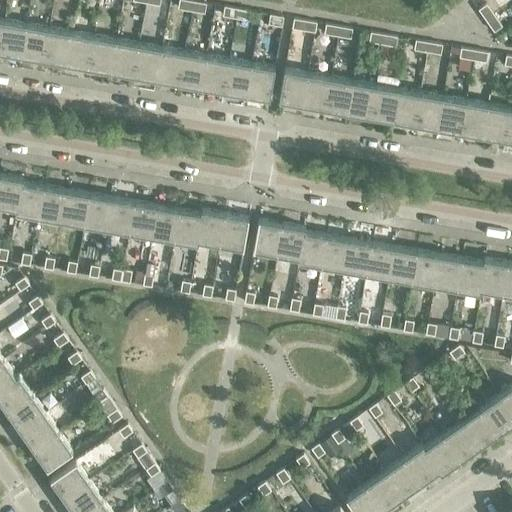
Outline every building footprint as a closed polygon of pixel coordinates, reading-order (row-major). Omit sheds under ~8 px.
[(192,0),(178,0),(177,7),(191,10),(192,0)] [(206,2),(193,0),(192,0),(191,10),(204,12),(206,2)] [(486,3),(478,9),(486,19),(494,14),(486,3)] [(237,8),(224,5),(222,15),(236,17),(237,8)] [(251,10),(237,8),(236,17),(249,20),(251,10)] [(283,16),(270,13),(268,23),(282,25),(283,16)] [(502,25),(494,14),(486,19),(494,31),(502,25)] [(293,17),(291,27),(314,31),(316,21),(293,17)] [(26,23),(3,19),(0,38),(0,50),(7,51),(6,55),(20,57),(26,23)] [(48,27),(26,23),(20,57),(34,60),(34,56),(43,58),(48,27)] [(339,25),(325,23),(323,33),(337,35),(339,25)] [(352,28),(339,25),(337,35),(350,37),(352,28)] [(71,31),(48,27),(43,58),(52,59),(51,63),(65,65),(71,31)] [(93,35),(71,31),(65,65),(78,67),(79,64),(88,65),(93,35)] [(384,33),(370,31),(368,40),(382,43),(384,33)] [(397,35),(384,33),(382,43),(395,45),(397,35)] [(116,39),(93,35),(88,65),(97,67),(96,70),(110,73),(116,39)] [(138,42),(116,39),(110,73),(123,75),(124,72),(133,73),(138,42)] [(429,41),(415,39),(414,48),(427,50),(429,41)] [(442,43),(429,41),(427,50),(440,53),(442,43)] [(161,46),(138,42),(133,73),(142,75),(142,78),(155,81),(161,46)] [(382,44),(380,53),(392,55),(394,46),(382,44)] [(184,50),(161,46),(155,81),(169,83),(170,80),(178,81),(184,50)] [(474,49),(460,46),(459,56),(472,58),(474,49)] [(487,51),(474,49),(472,58),(485,61),(487,51)] [(206,54),(184,50),(178,81),(187,83),(187,86),(200,89),(206,54)] [(229,58),(206,54),(200,89),(214,91),(214,87),(223,89),(229,58)] [(251,62),(229,58),(223,89),(232,90),(232,94),(245,96),(251,62)] [(274,66),(251,62),(245,96),(259,99),(259,95),(269,97),(274,66)] [(307,72),(284,68),(279,99),(288,100),(288,104),(301,106),(307,72)] [(330,76),(307,72),(301,106),(315,108),(316,105),(325,106),(330,76)] [(352,80),(330,76),(325,106),(333,108),(333,112),(346,114),(352,80)] [(375,83),(352,80),(346,114),(360,116),(361,113),(370,114),(375,83)] [(397,87),(375,83),(370,114),(378,116),(378,119),(391,122),(397,87)] [(420,91),(397,87),(391,122),(405,124),(406,120),(415,122),(420,91)] [(443,95),(420,91),(415,122),(424,124),(423,127),(437,130),(443,95)] [(465,99),(443,95),(437,130),(450,132),(451,128),(460,130),(465,99)] [(488,103),(465,99),(460,130),(469,131),(468,135),(482,137),(488,103)] [(510,107),(488,103),(482,137),(495,140),(496,136),(505,138),(510,107)] [(22,177),(0,173),(0,204),(17,208),(22,181),(22,177)] [(44,184),(22,181),(17,208),(16,211),(38,215),(44,184)] [(66,188),(44,184),(38,215),(61,219),(66,188)] [(89,192),(66,188),(61,219),(84,223),(89,192)] [(111,196),(89,192),(84,223),(106,227),(111,196)] [(134,200),(111,196),(106,227),(129,231),(134,200)] [(157,204),(134,200),(129,231),(151,235),(157,204)] [(179,208),(157,204),(151,235),(174,239),(179,208)] [(201,212),(179,208),(174,239),(196,242),(196,239),(201,212)] [(202,208),(201,212),(196,239),(219,243),(225,212),(202,208)] [(248,216),(225,212),(219,243),(243,247),(248,216)] [(282,222),(258,218),(253,249),(276,253),(282,222)] [(305,226),(282,222),(276,253),(299,257),(304,230),(305,226)] [(326,233),(304,230),(299,257),(299,260),(321,264),(326,233)] [(349,237),(326,233),(321,264),(343,268),(349,237)] [(371,241),(349,237),(343,268),(366,272),(371,241)] [(394,245),(371,241),(366,272),(388,276),(394,245)] [(416,249),(394,245),(388,276),(411,280),(416,249)] [(0,255),(0,258),(8,260),(10,250),(1,248),(0,255)] [(439,253),(416,249),(411,280),(434,284),(439,253)] [(21,263),(30,264),(32,253),(23,252),(21,263)] [(461,257),(439,253),(434,284),(456,287),(461,257)] [(44,267),(53,268),(54,257),(46,256),(44,267)] [(483,261),(461,257),(456,287),(478,291),(479,288),(483,261)] [(484,257),(483,261),(479,288),(502,292),(507,261),(484,257)] [(67,270),(75,272),(77,261),(68,260),(67,270)] [(511,261),(507,261),(502,292),(511,293),(511,261)] [(146,263),(145,273),(153,274),(155,265),(146,263)] [(89,274),(98,276),(99,265),(91,264),(89,274)] [(112,278),(120,280),(122,269),(114,268),(112,278)] [(122,269),(120,280),(129,281),(131,269),(122,268),(122,269)] [(145,273),(143,284),(151,285),(153,274),(145,273)] [(24,276),(15,282),(20,289),(29,283),(24,276)] [(179,290),(187,291),(189,281),(181,279),(179,290)] [(202,294),(210,295),(212,285),(203,283),(202,294)] [(227,287),(225,298),(234,299),(235,289),(227,287)] [(244,301),(253,303),(254,292),(246,290),(244,301)] [(278,296),(270,294),(268,305),(276,307),(278,296)] [(37,295),(28,301),(33,308),(42,302),(37,295)] [(292,299),(290,309),(299,311),(301,300),(292,299)] [(314,302),(312,313),(321,315),(323,304),(314,302)] [(337,306),(335,317),(343,319),(345,308),(337,306)] [(359,310),(357,321),(366,322),(368,312),(359,310)] [(50,313),(41,320),(46,327),(55,321),(50,313)] [(382,314),(380,325),(388,326),(390,316),(382,314)] [(404,318),(402,329),(411,330),(413,320),(404,318)] [(427,322),(425,333),(448,337),(449,326),(427,322)] [(449,326),(448,337),(470,341),(472,330),(449,326)] [(472,330),(470,341),(479,342),(481,331),(472,330)] [(68,338),(63,331),(54,337),(59,344),(68,338)] [(495,334),(493,344),(501,346),(503,335),(495,334)] [(458,344),(449,351),(453,358),(463,351),(458,344)] [(81,358),(76,351),(67,357),(73,364),(81,358)] [(15,375),(3,357),(0,359),(0,387),(16,376),(15,375)] [(431,363),(424,368),(430,377),(437,372),(431,363)] [(95,376),(89,369),(81,375),(86,383),(95,376)] [(18,373),(15,375),(16,376),(0,387),(0,400),(7,410),(32,392),(18,373)] [(412,376),(405,381),(411,390),(418,385),(412,376)] [(511,383),(498,394),(511,414),(511,383)] [(108,395),(103,388),(94,394),(99,401),(108,395)] [(394,389),(386,394),(393,403),(400,398),(394,389)] [(45,411),(32,392),(7,410),(20,429),(45,411)] [(511,421),(511,414),(498,394),(479,407),(497,432),(511,421)] [(368,407),(374,416),(381,411),(375,402),(368,407)] [(113,421),(121,415),(116,407),(108,414),(113,421)] [(497,432),(479,407),(460,420),(478,445),(497,432)] [(58,430),(45,411),(20,429),(33,447),(58,430)] [(349,420),(355,429),(362,424),(356,415),(349,420)] [(478,445),(460,420),(442,433),(460,459),(478,445)] [(127,422),(118,429),(123,436),(132,430),(127,422)] [(330,434),(337,442),(344,437),(338,429),(330,434)] [(72,449),(58,430),(33,447),(47,467),(72,449)] [(442,433),(424,446),(423,446),(439,469),(438,469),(440,472),(460,459),(442,433)] [(137,455),(146,449),(141,442),(132,448),(137,455)] [(311,447),(317,456),(324,451),(318,442),(311,447)] [(422,443),(402,457),(420,482),(438,469),(439,469),(423,446),(424,446),(422,443)] [(302,467),(309,462),(303,453),(296,458),(302,467)] [(420,482),(402,457),(384,470),(402,495),(420,482)] [(50,477),(63,497),(89,479),(75,459),(50,477)] [(150,474),(159,468),(154,461),(145,467),(150,474)] [(282,480),(289,475),(283,467),(276,472),(282,480)] [(402,495),(384,470),(365,483),(383,508),(402,495)] [(81,511),(102,498),(89,479),(63,497),(74,511),(81,511)] [(163,493),(172,486),(167,479),(158,485),(163,493)] [(264,494),(271,489),(265,480),(257,485),(264,494)] [(377,511),(383,508),(365,483),(345,497),(356,511),(377,511)] [(245,507),(252,502),(246,493),(239,498),(245,507)] [(112,511),(102,498),(81,511),(112,511)] [(176,511),(185,505),(180,498),(171,504),(176,511)]
